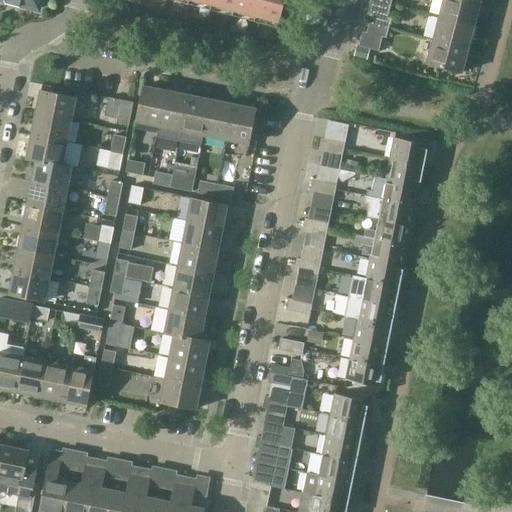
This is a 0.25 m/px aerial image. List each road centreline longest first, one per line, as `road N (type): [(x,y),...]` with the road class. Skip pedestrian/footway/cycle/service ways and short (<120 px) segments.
road 1 (residential): [(232,469),(300,125),(345,0)]
road 2 (residential): [(232,469),(0,419)]
